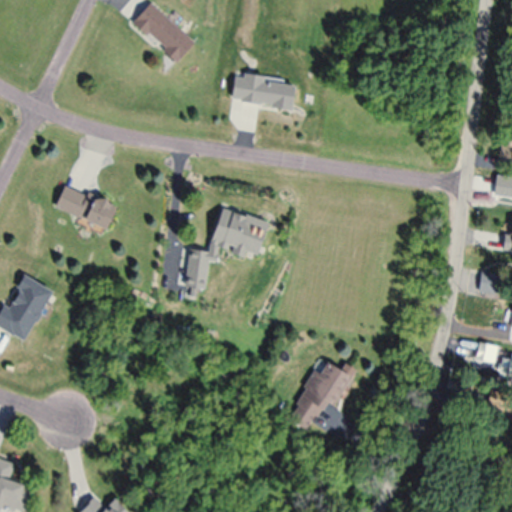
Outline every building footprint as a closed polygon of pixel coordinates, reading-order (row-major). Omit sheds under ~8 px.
[(174,67),(192,47),(149,7),(131,26),(174,67)] [(293,87),(234,78),(230,105),(290,113),(293,87)] [(106,233),(115,209),(62,189),(53,213),(106,233)] [(190,253),(181,287),(201,292),(208,265),(214,266),(217,253),(255,263),(265,225),(218,213),(206,257),(190,253)] [(0,332),(21,345),(50,296),(20,278),(0,312),(0,332)] [(350,381),(324,367),(318,378),(313,375),(286,425),(305,435),(312,423),(315,425),(324,408),(333,413),(350,381)] [(511,407),(486,399),(479,423),(511,433),(511,407)] [(4,511),(25,511),(30,487),(8,482),(11,466),(0,463),(0,511),(4,511)] [(122,511),(113,503),(105,511),(104,511),(92,501),(81,511),(122,511)]
